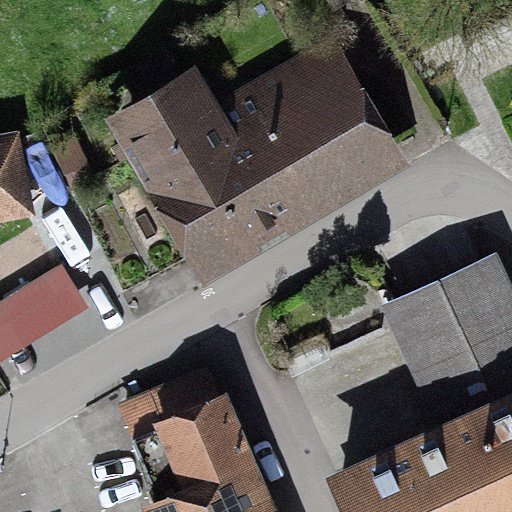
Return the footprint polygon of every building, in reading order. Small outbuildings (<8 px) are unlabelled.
[(390,155),(329,50),(215,116),(191,74),(104,125),(189,271),(390,155)] [(17,132),(0,136),(0,217),(35,209),(17,132)] [(441,432),(335,481),(348,511),(511,511),(511,302),(496,269),(388,319),(441,432)] [(60,271),(0,308),(0,356),(82,306),(60,271)] [(162,481),(152,485),(163,511),(266,511),(207,370),(129,402),(162,481)]
